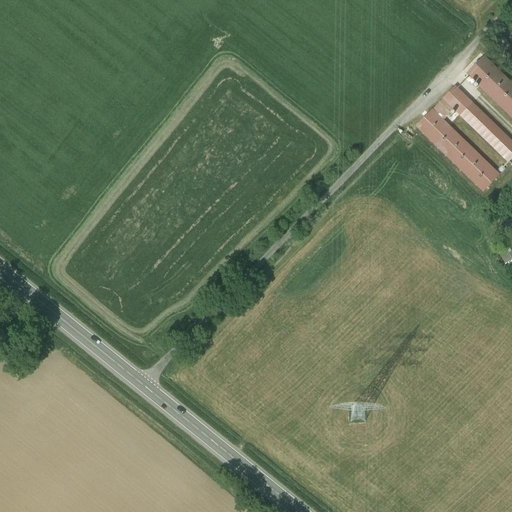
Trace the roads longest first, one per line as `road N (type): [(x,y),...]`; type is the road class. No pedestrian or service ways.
road 1 (unclassified): [(142,385),(511,3)]
road 2 (secondary): [(142,385),(300,511)]
road 3 (secondary): [(0,269),(142,385)]
